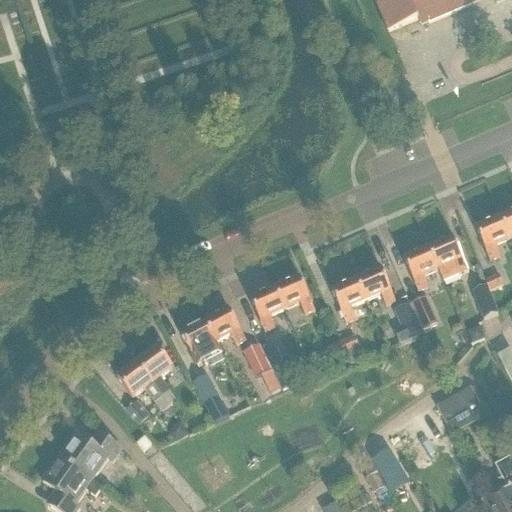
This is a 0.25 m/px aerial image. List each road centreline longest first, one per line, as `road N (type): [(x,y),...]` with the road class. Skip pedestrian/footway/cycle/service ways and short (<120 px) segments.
road 1 (residential): [(50,368),(97,325),(203,262),(511,130)]
road 2 (residential): [(50,368),(181,511)]
